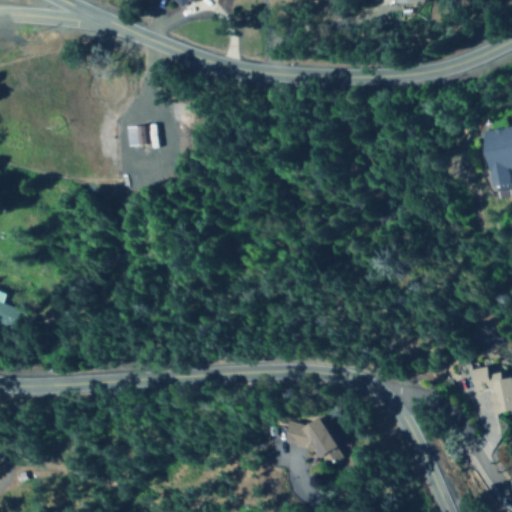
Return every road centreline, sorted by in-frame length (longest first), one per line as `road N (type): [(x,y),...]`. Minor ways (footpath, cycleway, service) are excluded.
road 1 (residential): [(107,23),(62,0),(432,471),(377,396),(323,377),(240,365),(118,377),(0,374),(17,14),(107,23),(258,69),(357,75),(443,65),(511,36)]
road 2 (residential): [(377,396),(435,404),(511,504)]
